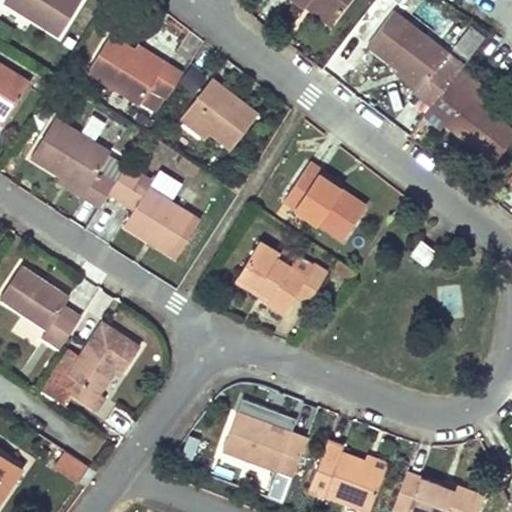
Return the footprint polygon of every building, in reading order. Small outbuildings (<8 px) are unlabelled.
[(5,0),(5,1),(59,35),(82,0),(5,0)] [(336,15),(317,0),(307,0),(332,20),(336,15)] [(317,0),(336,15),(347,0),(317,0)] [(490,0),(457,0),(502,22),(509,9),(490,0)] [(463,66),(393,10),(366,44),(398,71),(419,86),(416,91),(414,93),(432,107),(461,69),(463,66)] [(511,74),(511,73),(511,44),(495,33),(481,53),(511,74)] [(110,35),(87,71),(137,103),(149,87),(165,99),(181,72),(165,61),(161,66),(133,49),(110,35)] [(165,61),(136,44),(133,49),(161,66),(165,61)] [(30,83),(0,63),(0,114),(6,119),(30,83)] [(432,107),(425,116),(442,129),(448,121),(495,159),(511,136),(511,125),(482,104),(492,91),(461,69),(432,107)] [(419,86),(398,71),(395,75),(416,91),(419,86)] [(259,115),(212,78),(180,118),(206,139),(211,132),(231,148),(259,115)] [(83,129),(96,136),(105,120),(92,113),(83,129)] [(109,152),(55,118),(31,156),(59,175),(83,189),(80,194),(99,206),(108,191),(113,182),(97,171),(109,152)] [(183,153),(177,164),(193,174),(199,164),(183,153)] [(309,161),(284,199),(342,238),(365,205),(318,174),(322,170),(309,161)] [(149,180),(124,164),(113,182),(108,191),(134,207),(124,223),(176,256),(199,219),(169,200),(181,183),(158,167),(149,180)] [(83,189),(59,175),(56,179),(80,194),(83,189)] [(283,256),(258,239),(237,272),(271,295),(268,300),(266,303),(284,314),(297,294),(308,302),(329,273),(317,265),(307,277),(281,259),(283,256)] [(422,241),(412,255),(427,266),(437,253),(422,241)] [(69,297),(21,265),(0,296),(0,297),(47,329),(42,336),(61,348),(81,316),(64,305),(69,297)] [(271,295),(237,272),(234,277),(268,300),(271,295)] [(122,376),(141,347),(103,321),(67,372),(78,379),(69,392),(95,409),(104,396),(99,393),(114,370),(122,376)] [(304,436),(237,411),(222,448),(289,475),(304,436)] [(193,462),(200,437),(188,433),(181,458),(193,462)] [(326,438),(308,485),(369,510),(384,469),(364,461),(339,452),(343,445),(326,438)] [(54,471),(81,481),(89,461),(62,451),(54,471)] [(0,454),(0,498),(20,469),(0,454)] [(387,462),(367,454),(364,461),(384,469),(387,462)] [(438,486),(403,472),(389,508),(399,511),(477,511),(484,496),(454,483),(451,490),(438,486)] [(268,473),(265,497),(287,500),(290,477),(268,473)] [(441,479),(438,486),(451,490),(454,483),(441,479)]
